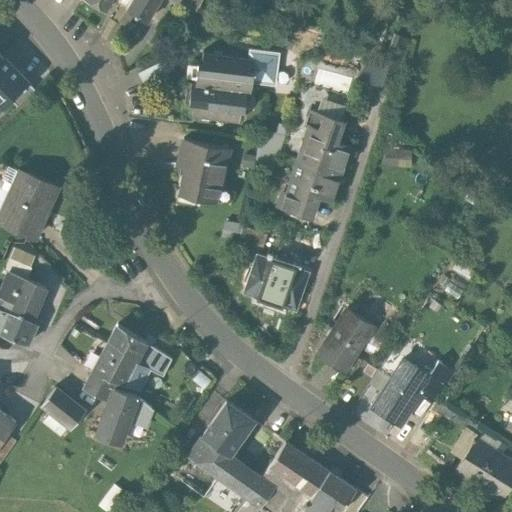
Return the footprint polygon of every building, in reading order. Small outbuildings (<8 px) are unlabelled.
[(114,1),(111,0),(83,0),(81,4),(106,17),(114,1)] [(135,0),(124,16),(146,28),(162,0),(177,8),(180,0),(135,0)] [(304,31),(290,27),(286,42),(300,45),(304,31)] [(410,41),(392,35),(382,68),(388,70),(382,88),(395,91),(410,41)] [(196,70),(194,89),(216,91),(221,91),(225,58),(202,56),(200,70),(196,70)] [(245,94),(249,94),(251,71),(247,71),(248,60),(225,58),(221,91),(245,94)] [(27,87),(2,61),(1,63),(0,63),(0,113),(11,103),(27,87)] [(382,68),(363,62),(358,80),(382,88),(388,70),(382,68)] [(158,66),(138,76),(142,84),(162,74),(158,66)] [(34,94),(27,87),(11,103),(18,110),(34,94)] [(194,89),(190,88),(187,112),(191,112),(191,120),(213,122),(216,91),(194,89)] [(242,117),(245,94),(221,91),(216,91),(213,122),(237,125),(238,117),(242,117)] [(318,102),(314,115),(338,124),(343,111),(318,102)] [(299,160),(343,175),(352,149),(339,145),(345,127),(338,124),(314,115),(309,114),(301,134),(307,136),(299,160)] [(255,158),(254,164),(275,169),(283,139),(261,134),(255,158)] [(212,204),(223,152),(180,142),(175,167),(174,171),(182,173),(177,197),(212,204)] [(409,156),(384,153),(382,167),(408,170),(409,156)] [(254,164),(255,158),(244,156),(241,168),(253,170),(254,164)] [(332,207),(343,175),(299,160),(282,209),(313,220),(319,202),(332,207)] [(57,189),(17,171),(0,209),(0,224),(35,240),(57,189)] [(237,242),(240,226),(224,223),(221,239),(237,242)] [(261,252),(266,236),(241,227),(237,242),(236,244),(261,252)] [(8,262),(28,271),(33,259),(13,250),(8,262)] [(308,274),(256,258),(244,294),(297,311),(308,274)] [(7,274),(25,282),(30,272),(28,271),(9,262),(4,272),(7,274)] [(0,310),(35,322),(48,293),(25,282),(7,274),(0,292),(0,310)] [(35,322),(0,310),(0,332),(32,346),(39,324),(35,322)] [(345,371),(369,333),(349,320),(325,359),(345,371)] [(114,385),(111,391),(124,395),(138,364),(146,347),(116,327),(106,348),(127,359),(114,385)] [(170,361),(146,347),(138,364),(124,395),(136,398),(149,371),(163,377),(170,361)] [(127,359),(106,348),(92,374),(114,385),(127,359)] [(420,393),(429,379),(400,361),(372,406),(401,424),(420,393)] [(429,379),(420,393),(434,402),(451,374),(437,366),(429,379)] [(114,385),(92,374),(83,392),(100,401),(101,399),(105,401),(111,391),(114,385)] [(84,410),(56,387),(41,406),(70,428),(84,410)] [(105,401),(93,436),(121,448),(136,398),(124,395),(111,391),(105,401)] [(226,403),(201,437),(231,458),(255,424),(226,403)] [(0,448),(10,434),(16,427),(0,415),(0,448)] [(450,454),(462,461),(475,441),(478,437),(466,430),(450,454)] [(0,468),(19,441),(10,434),(0,448),(0,468)] [(328,474),(285,445),(261,479),(231,458),(201,437),(188,455),(222,479),(208,498),(227,511),(301,511),(303,510),(328,474)] [(497,456),(475,441),(462,461),(456,472),(478,486),(497,456)] [(511,481),(511,464),(497,456),(478,486),(500,500),(511,481)] [(340,511),(354,492),(328,474),(303,510),(305,511),(327,511),(328,511),(329,511),(340,511)]
